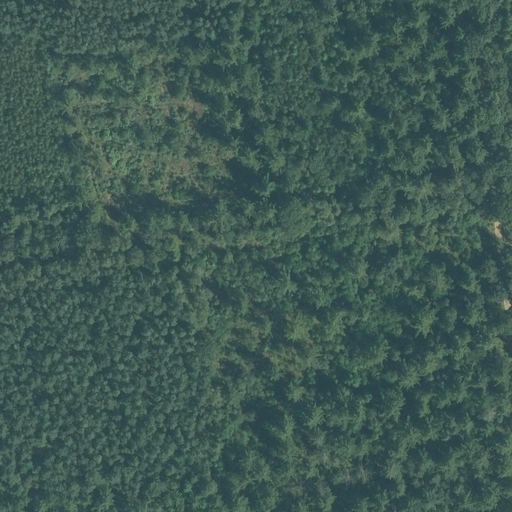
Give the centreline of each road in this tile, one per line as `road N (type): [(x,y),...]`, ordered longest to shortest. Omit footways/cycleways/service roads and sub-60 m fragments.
road 1 (track): [(83,237),(492,179)]
road 2 (track): [(222,511),(220,406),(176,227)]
road 3 (track): [(0,34),(53,50),(83,237)]
road 4 (track): [(0,488),(221,487)]
road 5 (track): [(492,179),(469,0)]
road 6 (track): [(511,327),(492,179)]
